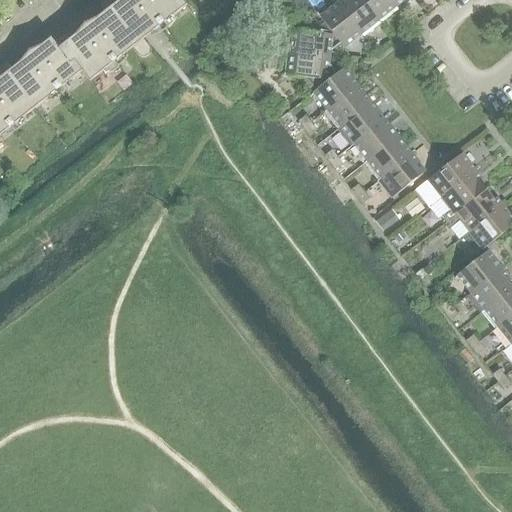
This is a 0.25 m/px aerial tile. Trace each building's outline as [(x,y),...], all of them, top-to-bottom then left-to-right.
[(114,63),(131,49),(136,56),(137,57),(139,58),(140,59),(141,59),(143,59),(144,58),(146,58),(147,57),(148,56),(148,54),(149,53),(149,52),(149,50),(148,49),(148,48),(142,41),(149,35),(159,27),(137,0),(120,0),(114,6),(109,0),(99,8),(104,13),(96,19),(84,25),(114,63)] [(159,27),(163,32),(166,30),(168,28),(171,25),(172,23),(174,20),(172,17),(185,7),(179,0),(137,0),(159,27)] [(305,0),(278,0),(296,23),(313,9),(305,0)] [(379,24),(360,0),(346,0),(338,7),(358,32),(362,37),(379,24)] [(387,0),(360,0),(379,24),(396,11),(387,0)] [(387,0),(396,11),(409,0),(387,0)] [(321,22),(337,42),(340,46),(358,32),(338,7),(320,21),(321,22)] [(286,54),(325,58),(326,50),(337,42),(321,22),(306,33),(295,32),(295,33),(288,32),(286,54)] [(101,73),(104,76),(107,75),(109,73),(112,72),(115,70),(118,68),(114,63),(84,25),(83,25),(82,25),(83,26),(74,37),(66,43),(62,37),(53,44),(49,39),(41,46),(28,52),(28,51),(27,52),(57,91),(80,72),(88,83),(101,73)] [(0,114),(10,128),(57,91),(27,52),(26,53),(27,53),(18,64),(11,70),(6,64),(0,68),(0,76),(1,78),(0,78),(0,114)] [(301,78),(313,94),(333,77),(324,66),(325,58),(286,54),(283,76),(301,78)] [(323,113),(354,89),(340,71),(333,77),(313,94),(310,96),(323,113)] [(337,130),(367,106),(354,89),(323,113),(337,130)] [(350,147),(381,123),(367,106),(337,130),(350,147)] [(0,135),(10,128),(0,114),(0,135)] [(302,129),(310,124),(304,117),(297,123),(302,129)] [(363,164),(394,140),(381,123),(350,147),(363,164)] [(315,131),(310,124),(302,129),(308,136),(315,131)] [(363,164),(377,181),(407,157),(394,140),(363,164)] [(329,164),(336,158),(331,151),(323,157),(329,164)] [(407,157),(377,181),(390,198),(395,194),(396,195),(421,175),(407,157)] [(440,199),(472,175),(458,157),(414,191),(428,208),(440,199)] [(341,165),(336,158),(329,164),(334,171),(341,165)] [(445,223),(485,192),(472,175),(440,199),(449,210),(440,217),(445,223)] [(355,199),(363,193),(357,186),(350,192),(355,199)] [(458,222),(467,233),(499,208),(485,192),(445,223),(449,229),(458,222)] [(368,199),(363,193),(355,199),(361,206),(368,199)] [(511,225),(499,208),(467,233),(481,251),(511,226),(511,225)] [(391,210),(375,223),(382,232),(398,220),(391,210)] [(401,233),(393,239),(398,244),(406,238),(401,233)] [(472,292),(498,272),(484,254),(458,274),(472,292)] [(426,276),(421,269),(413,274),(419,282),(426,276)] [(472,292),(485,309),(511,289),(498,272),(472,292)] [(494,330),(498,326),(511,315),(511,289),(485,309),(480,313),(494,330)] [(444,314),(451,308),(446,301),(438,307),(444,314)] [(456,315),(451,308),(444,314),(449,321),(456,315)] [(511,315),(498,326),(511,343),(511,315)] [(470,348),(477,343),(472,336),(465,341),(470,348)] [(483,350),(477,343),(470,348),(475,355),(483,350)] [(491,376),(496,382),(503,377),(498,370),(491,376)] [(509,384),(503,377),(496,382),(501,389),(509,384)]
